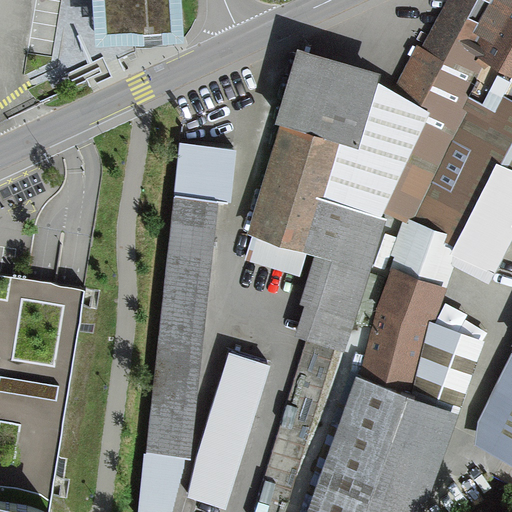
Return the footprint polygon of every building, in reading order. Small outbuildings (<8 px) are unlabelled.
[(95,0),(97,29),(184,23),(182,0),(95,0)] [(511,0),(447,0),(395,85),(433,113),(384,205),(388,207),(404,216),(392,249),(396,250),(393,259),(446,277),(454,261),(487,280),(511,232),(511,94),(504,90),(511,76),(511,0)] [(433,113),(395,85),(377,75),(381,61),(298,37),(275,113),(283,118),(247,227),(315,246),(300,292),(308,294),(297,331),(309,335),(336,344),(344,345),(388,207),(384,205),(433,113)] [(234,146),(183,140),(177,191),(220,196),(228,197),(234,146)] [(220,196),(177,191),(148,448),(191,453),(220,196)] [(446,277),(393,259),(359,368),(458,402),(485,335),(435,317),(446,277)] [(285,511),(336,344),(309,335),(254,511),(285,511)] [(250,351),(229,345),(185,488),(227,501),(271,358),(250,351)] [(511,346),(478,423),(478,437),(511,454),(511,346)] [(420,511),(458,402),(359,368),(305,511),(420,511)] [(171,511),(191,453),(148,448),(138,511),(171,511)] [(0,511),(52,511),(54,506),(0,497),(0,511)]
